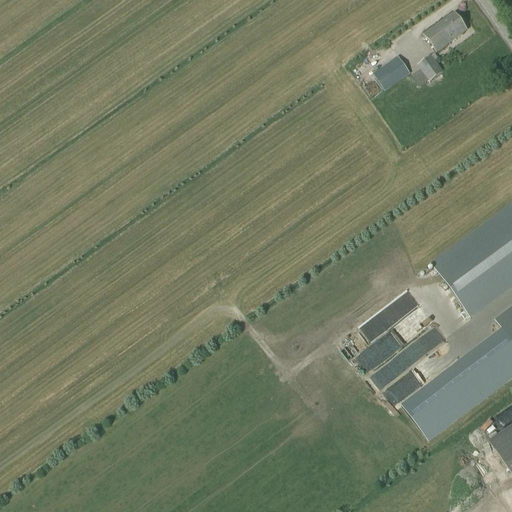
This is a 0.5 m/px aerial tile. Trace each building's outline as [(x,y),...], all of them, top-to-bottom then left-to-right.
[(437,53),(466,32),(467,32),(454,15),(424,36),(437,53)] [(372,75),(384,92),(409,74),(397,57),(372,75)] [(429,83),(442,74),(431,58),(418,67),(429,83)] [(511,206),(432,265),(470,317),(511,286),(511,206)] [(511,428),(490,444),(511,475),(511,428)]
